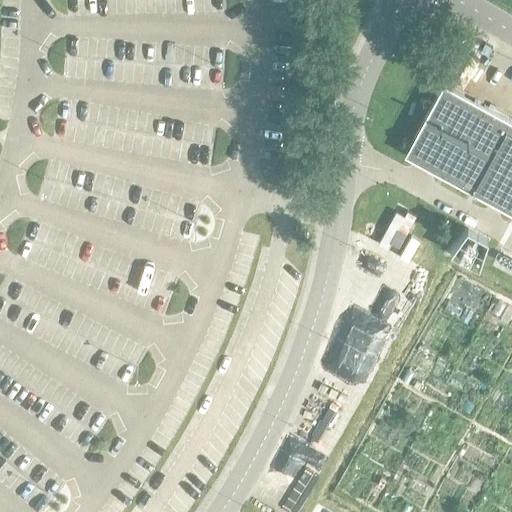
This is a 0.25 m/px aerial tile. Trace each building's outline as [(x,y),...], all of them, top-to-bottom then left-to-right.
[(227,43),(61,30),(57,78),(223,91),(227,43)] [(406,155),(417,161),(511,213),(511,120),(445,84),(406,155)] [(217,124),(61,93),(52,137),(208,169),(217,124)] [(202,199),(44,152),(31,196),(189,243),(202,199)] [(181,272),(31,212),(13,256),(163,316),(181,272)] [(148,347),(3,274),(0,280),(0,321),(128,386),(148,347)]
